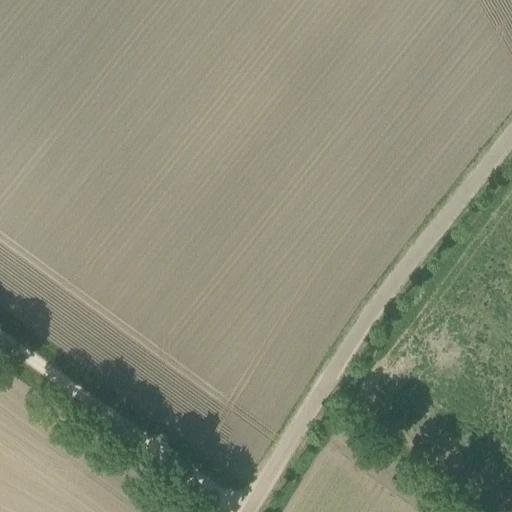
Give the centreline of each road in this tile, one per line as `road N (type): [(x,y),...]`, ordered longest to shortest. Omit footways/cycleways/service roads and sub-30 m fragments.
road 1 (unclassified): [(246,511),(388,286),(511,136)]
road 2 (track): [(228,511),(0,339)]
